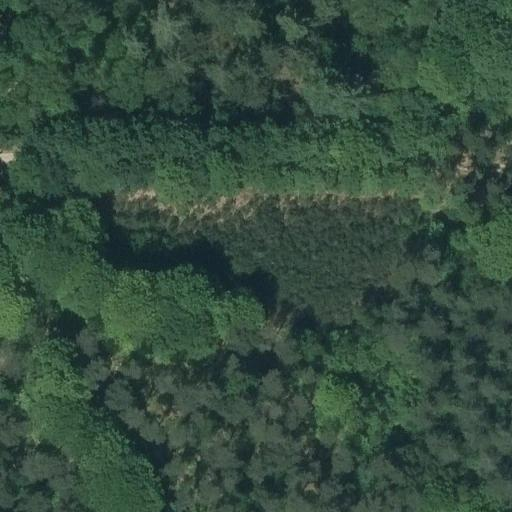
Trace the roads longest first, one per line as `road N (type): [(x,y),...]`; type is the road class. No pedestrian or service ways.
road 1 (track): [(450,511),(373,419),(291,340),(40,232),(0,179)]
road 2 (track): [(193,155),(0,153)]
